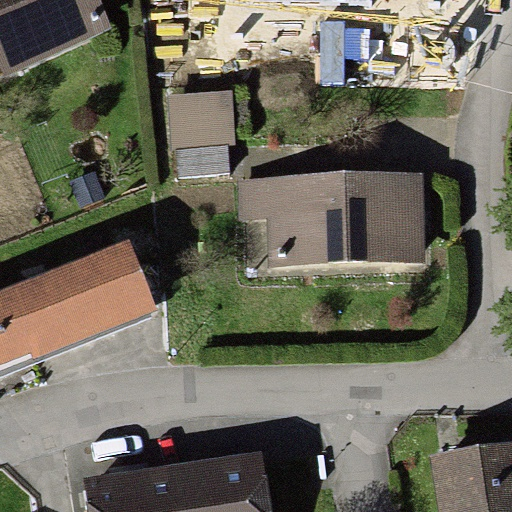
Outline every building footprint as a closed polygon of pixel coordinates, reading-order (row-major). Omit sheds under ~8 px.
[(82,0),(0,0),(0,79),(99,43),(82,0)] [(234,102),(180,102),(180,140),(234,141),(234,102)] [(423,195),(264,193),(263,270),(422,272),(423,195)] [(138,259),(0,310),(0,381),(162,322),(138,259)] [(511,511),(511,468),(433,481),(437,511),(511,511)] [(269,511),(266,480),(104,499),(105,511),(269,511)]
